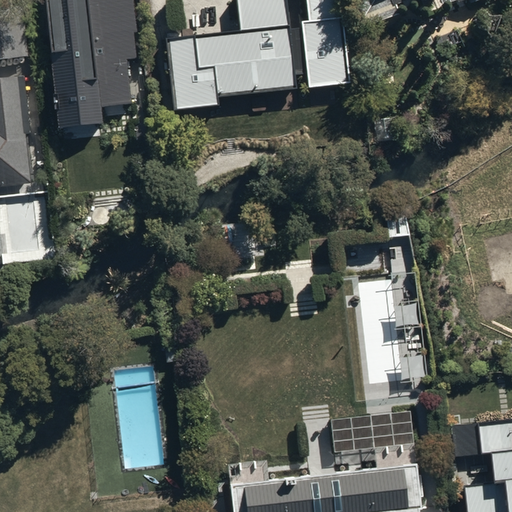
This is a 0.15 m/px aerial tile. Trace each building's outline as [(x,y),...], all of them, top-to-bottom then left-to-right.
[(44,0),(59,128),(102,123),(100,107),(132,103),(127,61),(142,59),(135,0),(44,0)] [(240,34),(166,42),(174,113),(218,109),(216,98),(294,90),(284,0),(246,0),(237,1),(240,34)] [(304,0),(306,25),(301,25),(307,91),(350,87),(340,0),(304,0)] [(353,0),(358,31),(398,17),(394,6),(410,0),(456,0),(458,4),(467,1),(469,5),(484,0),(353,0)] [(0,188),(30,185),(19,80),(0,82),(0,188)] [(511,511),(511,410),(468,414),(473,467),(482,466),(483,476),(466,478),(465,470),(455,471),(455,479),(450,479),(450,483),(455,482),(458,507),(449,508),(449,511),(511,511)] [(420,511),(419,500),(423,500),(421,476),(417,476),(416,466),(414,466),(409,412),(330,420),(334,463),(373,459),(374,469),(361,470),(361,473),(349,474),(349,471),(335,472),(335,476),(311,478),(310,475),(267,479),(266,462),(227,466),(228,478),(224,478),(225,487),(229,487),(230,511),(420,511)]
